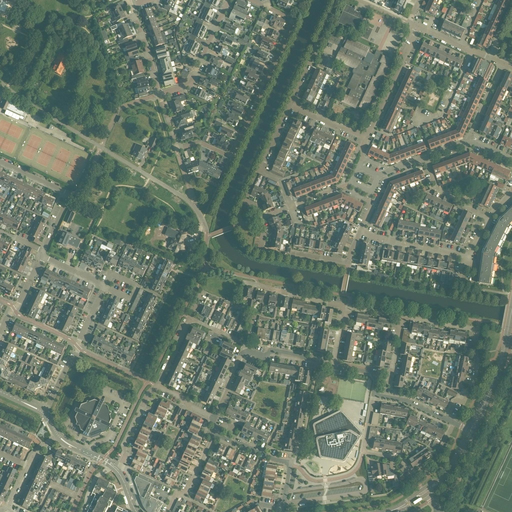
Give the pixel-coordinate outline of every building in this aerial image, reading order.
[(0,0),(0,10),(4,13),(6,8),(7,8),(9,4),(3,2),(4,1),(0,0)] [(248,5),(238,0),(236,4),(235,5),(235,7),(237,8),(236,11),(246,15),(249,9),(246,7),(248,5)] [(285,9),(288,4),(291,5),(292,0),(279,0),(277,6),(285,9)] [(173,10),(175,4),(167,1),(167,2),(166,2),(164,6),(165,6),(164,9),(169,11),(171,9),(173,10)] [(427,5),(435,9),(437,4),(429,1),(427,5)] [(499,1),(497,6),(505,10),(507,5),(499,1)] [(390,2),(388,8),(398,13),(401,7),(392,3),(390,2)] [(204,4),(203,6),(202,6),(199,11),(200,12),(200,13),(212,18),(214,15),(213,15),(214,12),(209,10),(210,7),(204,4)] [(357,33),(366,14),(360,11),(360,12),(358,13),(354,11),(356,7),(352,6),(351,7),(346,5),(337,24),(339,24),(337,28),(345,31),(346,28),(357,33)] [(427,5),(425,11),(433,14),(435,9),(427,5)] [(111,10),(114,16),(123,12),(120,6),(117,7),(114,9),(112,6),(106,9),(107,12),(111,10)] [(497,6),(495,11),(503,14),(505,10),(497,6)] [(143,17),(152,13),(150,8),(142,11),(143,13),(142,13),(143,17)] [(244,22),(246,16),(234,11),(233,13),(232,12),(230,15),(231,15),(229,19),(235,21),(240,23),(241,21),(244,22)] [(495,11),(493,16),(500,19),(503,14),(495,11)] [(123,12),(114,16),(111,17),(114,22),(112,22),(114,26),(116,25),(121,23),(119,20),(126,17),(123,12)] [(146,20),(146,22),(154,18),(152,13),(143,17),(145,21),(146,20)] [(211,21),(212,18),(200,13),(198,18),(196,17),(195,20),(196,21),(203,23),(204,21),(209,23),(211,21)] [(274,16),(271,22),(266,20),(265,22),(264,24),(275,29),(276,26),(282,28),(282,26),(283,26),(284,23),(285,21),(274,16)] [(491,20),(498,24),(500,19),(493,16),(491,20)] [(156,23),(154,18),(146,22),(147,23),(146,23),(147,27),(156,23)] [(491,20),(488,25),(496,29),(498,24),(491,20)] [(198,24),(195,30),(205,34),(206,31),(207,29),(201,26),(203,23),(196,21),(195,23),(198,24)] [(455,26),(445,21),(441,30),(451,34),(455,26)] [(150,30),(150,32),(158,28),(156,23),(147,27),(148,31),(150,30)] [(237,28),(241,30),(243,27),(234,24),(234,23),(232,26),(227,23),(224,29),(234,34),(237,28)] [(118,28),(120,34),(130,30),(127,24),(121,27),(120,24),(116,25),(114,26),(111,28),(110,28),(112,31),(114,30),(118,28)] [(269,26),(263,24),(262,27),(261,29),(268,32),(266,35),(271,38),(276,40),(278,35),(279,34),(268,29),(269,26)] [(486,30),(494,34),(496,29),(488,25),(486,30)] [(461,39),(465,30),(455,26),(451,34),(461,39)] [(160,33),(158,28),(150,32),(151,33),(150,33),(151,37),(160,33)] [(203,37),(205,34),(195,30),(192,28),(191,32),(192,33),(191,34),(188,33),(187,36),(189,37),(195,40),(196,37),(202,40),(203,37)] [(118,45),(121,44),(127,41),(126,38),(132,36),(130,30),(120,34),(122,37),(119,39),(119,41),(117,42),(118,45)] [(483,35),(491,39),(494,34),(486,30),(484,35),(483,35)] [(154,42),(162,38),(165,37),(163,32),(160,33),(151,37),(152,41),(153,40),(154,42)] [(232,39),(223,34),(220,41),(223,42),(224,42),(223,43),(227,44),(231,46),(234,39),(232,39)] [(491,39),(483,35),(478,45),(487,49),(491,39)] [(271,51),(273,46),(271,45),(273,41),(270,40),(260,36),(258,41),(261,42),(259,45),(263,47),(271,51)] [(184,45),(188,46),(197,51),(199,48),(198,47),(199,45),(194,42),(195,40),(189,37),(188,40),(189,40),(188,42),(187,42),(185,43),(184,45)] [(164,44),(162,38),(154,42),(154,43),(153,43),(155,47),(157,46),(164,44)] [(379,56),(378,59),(374,57),(374,56),(367,52),(369,49),(355,42),(355,41),(348,38),(346,42),(344,41),(343,44),(345,45),(343,49),(345,50),(344,52),(340,50),(339,53),(338,52),(335,60),(339,62),(354,69),(352,72),(353,74),(354,74),(347,88),(351,90),(348,96),(344,95),(341,102),(354,108),(355,109),(356,107),(366,111),(372,97),(380,80),(382,81),(388,67),(386,66),(390,59),(382,55),(381,55),(380,55),(380,56),(379,56)] [(128,44),(127,41),(121,44),(122,49),(126,48),(127,51),(137,48),(135,42),(128,44)] [(219,46),(218,46),(217,47),(215,51),(218,53),(222,55),(224,56),(225,56),(227,52),(226,51),(227,50),(226,50),(228,47),(222,44),(220,43),(219,46)] [(428,46),(423,43),(419,51),(425,54),(428,46)] [(196,53),(197,51),(188,46),(186,49),(184,48),(181,53),(188,56),(189,53),(194,56),(196,53)] [(253,49),(256,51),(253,57),(256,58),(257,58),(265,61),(268,55),(260,52),(261,49),(254,46),(253,49)] [(428,46),(425,54),(430,56),(434,48),(428,46)] [(329,52),(330,50),(323,47),(318,64),(326,67),(331,53),(329,52)] [(127,62),(129,61),(133,59),(132,56),(139,54),(137,48),(127,51),(128,55),(125,56),(127,62)] [(434,48),(430,56),(435,58),(438,51),(434,48)] [(438,51),(435,58),(440,61),(443,53),(438,51)] [(443,53),(440,61),(444,63),(448,55),(443,53)] [(51,71),(61,75),(63,71),(66,66),(70,60),(59,54),(54,65),(51,71)] [(449,65),(453,57),(448,55),(444,63),(449,65)] [(212,56),(211,59),(210,58),(209,61),(209,62),(217,66),(218,62),(222,64),(224,61),(222,60),(212,56)] [(453,57),(449,65),(454,67),(458,60),(453,57)] [(259,64),(260,62),(252,58),(250,63),(253,64),(251,68),(254,70),(261,73),(264,67),(259,64)] [(131,64),(133,70),(143,67),(141,61),(136,62),(135,59),(133,59),(129,61),(130,64),(131,64)] [(481,75),(480,79),(488,82),(486,81),(493,67),(477,59),(470,74),(477,77),(478,74),(479,74),(478,77),(480,78),(481,75)] [(454,67),(459,70),(463,62),(458,60),(454,67)] [(161,70),(172,67),(171,64),(171,62),(168,63),(160,65),(161,70)] [(144,73),(143,67),(133,70),(134,76),(131,76),(132,79),(138,78),(138,75),(144,73)] [(161,70),(162,75),(173,72),(172,67),(161,70)] [(210,68),(207,67),(204,73),(206,74),(215,78),(217,75),(218,75),(220,70),(216,68),(213,67),(212,69),(210,71),(210,68)] [(258,77),(255,76),(256,73),(253,72),(247,69),(244,74),(248,76),(246,79),(249,81),(256,83),(256,82),(257,82),(257,81),(258,77)] [(323,73),(316,69),(314,75),(324,80),(327,74),(330,76),(331,74),(328,73),(324,71),(323,73)] [(406,75),(414,78),(416,73),(408,70),(406,75)] [(175,78),(173,72),(162,75),(164,81),(174,78),(175,78)] [(509,93),(511,93),(511,75),(507,73),(500,88),(499,87),(498,87),(506,91),(508,87),(511,89),(509,93)] [(324,80),(314,75),(312,80),(322,84),(324,80)] [(412,83),(414,78),(406,75),(404,80),(412,83)] [(137,82),(138,88),(148,85),(147,79),(145,80),(144,77),(132,80),(132,82),(134,83),(137,82)] [(176,85),(174,78),(164,81),(165,86),(170,85),(171,86),(176,85)] [(202,78),(199,84),(209,89),(211,84),(216,87),(218,83),(211,79),(210,82),(202,78)] [(253,89),(250,87),(251,84),(248,83),(241,80),(239,85),(242,87),(241,90),(251,95),(251,94),(252,93),(253,94),(254,91),(253,90),(253,89)] [(322,84),(312,80),(309,84),(320,89),(322,84)] [(409,88),(412,83),(404,80),(401,85),(409,88)] [(478,83),(476,88),(483,92),(486,86),(478,83)] [(320,89),(309,84),(307,89),(318,94),(320,89)] [(148,85),(138,88),(137,88),(139,94),(138,94),(137,95),(135,96),(134,97),(135,99),(139,98),(139,97),(147,95),(146,92),(149,91),(147,86),(148,85)] [(409,88),(401,85),(399,89),(407,93),(410,94),(412,90),(409,88)] [(504,96),(506,91),(498,87),(496,92),(504,96)] [(473,93),(481,96),(483,92),(476,88),(473,93)] [(209,100),(208,98),(210,95),(214,97),(214,96),(215,94),(209,91),(208,94),(197,89),(194,95),(197,97),(207,101),(209,100)] [(243,97),(244,94),(236,91),(234,89),(232,93),(236,95),(235,98),(234,100),(245,105),(246,104),(247,104),(249,100),(243,97)] [(318,94),(307,89),(305,94),(315,99),(318,94)] [(397,94),(405,97),(408,99),(410,94),(407,93),(399,89),(397,94)] [(502,100),(504,96),(496,92),(494,97),(502,100)] [(473,93),(471,98),(479,101),(481,96),(473,93)] [(313,98),(305,94),(302,99),(306,101),(305,102),(312,106),(315,99),(313,98)] [(397,94),(395,99),(403,103),(405,98),(408,99),(405,97),(397,94)] [(181,111),(181,110),(183,110),(181,102),(184,101),(186,100),(184,95),(177,98),(177,101),(170,103),(171,108),(172,107),(172,109),(173,110),(174,110),(175,113),(181,111)] [(500,105),(502,100),(494,97),(492,102),(500,105)] [(0,108),(6,111),(7,109),(25,117),(27,114),(30,115),(31,112),(1,98),(3,99),(0,105),(0,108)] [(479,101),(471,98),(469,102),(477,106),(479,101)] [(403,103),(395,99),(393,104),(400,108),(403,103)] [(228,105),(231,107),(229,111),(241,116),(244,110),(241,109),(242,106),(232,102),(230,101),(228,105)] [(469,102),(467,108),(474,111),(477,106),(469,102)] [(500,105),(492,102),(489,107),(497,110),(500,105)] [(398,113),(400,108),(393,104),(390,109),(398,113)] [(495,115),(497,110),(489,107),(487,112),(495,115)] [(474,111),(467,108),(465,112),(472,116),(474,111)] [(399,113),(398,113),(390,109),(381,129),(390,133),(399,113)] [(193,118),(191,111),(178,115),(179,118),(175,119),(178,128),(187,124),(188,124),(186,120),(193,118)] [(465,112),(462,118),(470,122),(472,116),(465,112)] [(486,115),(485,116),(493,120),(495,115),(487,112),(486,115)] [(226,123),(235,127),(236,124),(239,118),(227,113),(226,116),(228,117),(226,123)] [(491,123),(493,120),(485,116),(485,117),(486,118),(479,132),(496,140),(503,124),(496,121),(495,125),(491,123)] [(462,118),(460,123),(468,126),(470,122),(462,118)] [(302,124),(293,120),(291,124),(300,128),(302,124)] [(457,128),(465,132),(468,126),(460,123),(457,128)] [(182,128),(183,131),(179,133),(182,140),(193,137),(191,131),(193,130),(193,131),(196,130),(194,124),(188,126),(182,128)] [(291,124),(289,129),(298,133),(300,128),(291,124)] [(220,134),(231,138),(232,135),(233,135),(234,133),(233,133),(234,132),(223,127),(220,134)] [(457,128),(456,131),(462,138),(463,137),(465,132),(457,128)] [(287,134),(296,138),(298,133),(289,129),(287,134)] [(320,131),(315,129),(309,141),(314,143),(320,131)] [(324,133),(320,131),(314,143),(319,145),(324,133)] [(456,131),(452,132),(455,141),(461,138),(462,138),(456,131)] [(224,142),(226,139),(218,135),(214,133),(212,137),(217,139),(214,146),(225,151),(226,149),(228,146),(227,146),(228,144),(224,142)] [(324,133),(319,145),(324,147),(329,136),(324,133)] [(287,134),(285,138),(294,142),(296,138),(287,134)] [(448,134),(443,136),(446,144),(451,142),(448,134)] [(328,150),(334,138),(329,136),(324,147),(328,150)] [(508,139),(503,137),(500,145),(504,147),(508,139)] [(154,149),(158,140),(153,138),(149,146),(150,147),(153,148),(154,149)] [(283,143),(292,147),(294,142),(285,138),(283,143)] [(438,138),(432,140),(435,148),(441,146),(438,138)] [(435,148),(432,140),(427,142),(430,150),(435,148)] [(283,143),(280,148),(289,152),(292,147),(283,143)] [(355,146),(347,143),(344,148),(352,151),(355,146)] [(146,150),(136,145),(134,149),(136,150),(133,156),(142,159),(146,150)] [(421,153),(418,145),(413,147),(416,155),(421,153)] [(371,147),(368,155),(374,158),(377,150),(371,147)] [(280,148),(278,152),(287,156),(290,158),(292,155),(288,154),(289,152),(280,148)] [(344,148),(342,153),(350,156),(352,151),(344,148)] [(378,160),(382,152),(377,150),(374,158),(378,160)] [(287,156),(278,152),(276,157),(285,161),(287,156)] [(401,160),(398,152),(393,154),(396,162),(401,160)] [(342,153),(340,158),(348,161),(350,156),(342,153)] [(276,157),(274,161),(283,166),(286,167),(288,162),(285,161),(276,157)] [(348,161),(340,158),(338,162),(346,166),(348,161)] [(456,168),(461,166),(458,158),(453,160),(456,168)] [(477,166),(482,169),(486,161),(481,159),(477,166)] [(194,172),(191,163),(189,160),(187,161),(187,162),(185,163),(188,174),(194,172)] [(451,170),(456,168),(453,160),(448,161),(451,170)] [(194,172),(198,171),(199,161),(191,163),(194,172)] [(207,164),(199,161),(198,171),(203,173),(207,164)] [(272,166),(274,168),(277,169),(280,170),(281,171),(283,166),(274,161),(272,166)] [(445,172),(451,170),(448,161),(442,163),(445,172)] [(486,161),(482,169),(487,171),(490,163),(486,161)] [(338,162),(336,167),(343,171),(346,166),(338,162)] [(208,163),(207,164),(203,173),(208,175),(213,165),(208,163)] [(487,171),(491,173),(495,165),(490,163),(487,171)] [(208,175),(213,177),(217,169),(218,167),(213,165),(208,175)] [(432,167),(435,175),(441,173),(437,165),(432,167)] [(495,165),(491,173),(491,174),(506,181),(510,172),(495,165)] [(222,171),(223,169),(218,167),(217,169),(213,177),(218,180),(222,171)] [(343,171),(336,167),(333,172),(341,176),(343,171)] [(425,179),(422,171),(416,173),(419,181),(425,179)] [(332,175),(338,182),(339,181),(341,176),(333,172),(332,175)] [(414,183),(419,181),(416,173),(411,175),(414,183)] [(338,182),(332,175),(328,176),(331,185),(337,183),(338,182)] [(409,185),(414,183),(411,175),(406,177),(409,185)] [(2,186),(1,187),(6,189),(11,178),(7,176),(2,186)] [(404,187),(409,185),(406,177),(401,179),(404,187)] [(16,180),(11,178),(6,189),(8,190),(10,187),(13,188),(16,180)] [(326,187),(323,178),(318,180),(321,188),(326,187)] [(14,193),(16,194),(21,182),(16,180),(13,188),(16,190),(14,193)] [(318,180),(313,182),(316,190),(321,188),(318,180)] [(396,190),(400,188),(397,180),(390,183),(396,190)] [(21,196),(22,193),(26,185),(21,182),(16,194),(21,196)] [(316,190),(313,182),(308,184),(311,192),(316,190)] [(394,194),(396,190),(390,183),(389,184),(386,190),(394,194)] [(308,184),(303,186),(306,194),(311,192),(308,184)] [(24,197),(26,198),(31,187),(26,185),(22,193),(25,194),(24,197)] [(479,205),(488,209),(497,189),(489,185),(479,205)] [(260,188),(259,188),(255,186),(251,195),(255,197),(260,188)] [(306,194),(303,186),(298,188),(301,196),(306,194)] [(36,189),(31,187),(26,198),(28,199),(29,196),(32,197),(36,189)] [(264,190),(260,188),(255,197),(260,199),(264,190)] [(294,192),(295,195),(296,198),(301,196),(298,188),(293,190),(294,192)] [(34,202),(36,203),(41,192),(36,189),(32,197),(35,199),(34,202)] [(268,192),(264,190),(260,199),(260,200),(261,199),(262,200),(262,201),(261,201),(270,198),(268,192)] [(46,194),(41,192),(36,203),(38,204),(38,202),(41,204),(46,194)] [(51,196),(46,194),(41,204),(44,205),(43,208),(45,209),(51,196)] [(390,203),(392,198),(384,194),(382,199),(390,203)] [(424,202),(429,204),(432,197),(427,194),(424,202)] [(56,199),(51,196),(45,209),(47,210),(48,207),(51,209),(56,199)] [(333,207),(338,205),(335,197),(330,199),(333,207)] [(344,205),(349,208),(353,200),(346,197),(344,205)] [(434,207),(437,199),(432,197),(429,204),(434,207)] [(261,201),(263,206),(272,202),(270,198),(261,201)] [(328,209),(333,207),(330,199),(325,201),(328,209)] [(388,207),(390,203),(382,199),(380,204),(388,207)] [(434,207),(439,209),(442,201),(437,199),(434,207)] [(349,208),(354,210),(358,202),(353,200),(349,208)] [(439,209),(444,211),(447,203),(442,201),(439,209)] [(272,202),(263,206),(264,211),(274,208),(272,202)] [(359,212),(363,204),(358,202),(354,210),(359,212)] [(318,213),(323,211),(320,203),(315,205),(318,213)] [(449,214),(452,206),(447,203),(444,211),(449,214)] [(386,212),(388,207),(380,204),(378,208),(386,212)] [(318,213),(315,205),(310,207),(313,215),(318,213)] [(307,217),(313,215),(310,207),(304,208),(307,217)] [(386,212),(378,208),(371,224),(379,228),(387,212),(386,212)] [(493,254),(493,253),(497,255),(509,229),(506,228),(507,226),(508,225),(511,227),(511,226),(511,208),(502,218),(500,220),(499,221),(498,224),(497,223),(485,249),(484,251),(483,253),(483,256),(479,283),(492,285),(496,257),(492,257),(492,255),(493,254)] [(69,211),(64,221),(70,224),(74,214),(69,211)] [(471,215),(463,211),(461,216),(469,220),(471,215)] [(11,218),(10,217),(11,215),(9,214),(9,213),(7,212),(2,223),(7,226),(11,218)] [(7,226),(12,228),(17,217),(15,216),(14,219),(11,218),(7,226)] [(12,228),(17,230),(22,219),(22,218),(18,216),(18,217),(17,217),(12,228)] [(45,225),(47,220),(37,216),(36,219),(35,218),(34,220),(45,225)] [(469,220),(461,216),(458,221),(466,225),(469,220)] [(278,217),(268,220),(270,225),(279,222),(278,217)] [(35,226),(43,230),(45,225),(34,220),(33,222),(36,224),(35,226)] [(466,225),(458,221),(456,226),(464,230),(466,225)] [(279,222),(270,225),(272,230),(281,227),(279,222)] [(349,227),(344,224),(343,224),(341,228),(350,233),(353,226),(350,224),(349,227)] [(33,229),(30,228),(29,230),(40,235),(43,230),(35,226),(33,229)] [(464,230),(456,226),(454,231),(462,235),(464,230)] [(179,251),(179,250),(180,250),(183,251),(183,250),(184,250),(185,248),(184,248),(186,243),(183,242),(186,234),(179,231),(178,232),(168,228),(165,235),(173,238),(170,246),(168,248),(173,250),(174,251),(174,252),(175,252),(176,252),(177,252),(178,252),(179,251)] [(341,228),(339,233),(348,237),(350,233),(341,228)] [(38,240),(40,235),(29,230),(28,232),(31,233),(30,236),(33,238),(31,241),(36,244),(38,240)] [(462,235),(454,231),(452,236),(460,239),(462,235)] [(63,233),(61,238),(58,244),(66,247),(67,244),(69,245),(70,245),(74,247),(78,249),(81,240),(77,239),(71,236),(69,235),(70,234),(65,232),(65,233),(63,233)] [(348,237),(339,233),(337,238),(346,242),(348,237)] [(449,241),(457,244),(460,239),(452,236),(449,241)] [(337,238),(335,243),(344,247),(346,242),(337,238)] [(344,247),(335,243),(331,241),(330,246),(335,249),(333,253),(340,254),(344,247)] [(3,251),(7,252),(10,244),(5,242),(0,252),(2,254),(3,251)] [(362,242),(360,249),(370,251),(371,246),(365,245),(365,242),(362,242)] [(29,259),(33,251),(28,248),(26,252),(23,250),(22,253),(19,252),(18,254),(29,259)] [(86,264),(91,256),(91,255),(92,253),(87,250),(85,253),(86,253),(83,259),(82,259),(82,260),(83,260),(81,262),(85,264),(86,264)] [(111,251),(109,254),(106,260),(102,257),(100,260),(96,269),(98,270),(101,272),(105,263),(109,264),(110,265),(114,256),(116,253),(111,251)] [(88,265),(91,267),(96,258),(95,258),(96,256),(92,253),(91,256),(86,264),(88,265)] [(19,260),(27,264),(29,259),(18,254),(17,256),(20,257),(19,260)] [(96,258),(91,267),(95,269),(95,268),(96,269),(102,257),(97,255),(96,256),(96,258)] [(123,255),(117,266),(122,269),(127,260),(128,257),(123,255)] [(115,267),(119,258),(114,256),(110,265),(111,265),(111,266),(115,267)] [(136,264),(138,262),(133,259),(131,262),(127,271),(129,272),(132,273),(136,264)] [(357,265),(364,266),(364,268),(367,269),(368,264),(371,265),(371,262),(368,261),(358,259),(357,265)] [(13,264),(25,269),(27,264),(19,260),(17,263),(14,262),(13,264)] [(131,262),(127,260),(122,269),(126,270),(127,271),(131,262)] [(165,260),(162,265),(171,270),(172,268),(174,265),(172,264),(165,260)] [(14,270),(22,274),(25,269),(13,264),(12,266),(15,267),(14,270)] [(136,275),(137,276),(141,267),(136,264),(132,273),(136,275)] [(143,264),(141,267),(137,276),(138,276),(142,278),(146,269),(147,270),(148,266),(143,264)] [(171,270),(162,265),(160,270),(169,275),(171,271),(171,270)] [(47,282),(48,280),(52,272),(47,270),(43,277),(42,277),(41,280),(47,282)] [(160,270),(158,275),(167,279),(167,278),(169,275),(160,270)] [(52,272),(48,280),(51,281),(50,283),(52,284),(57,274),(52,272)] [(55,283),(58,284),(61,277),(57,274),(52,284),(54,285),(55,283)] [(167,279),(158,275),(155,280),(164,284),(166,281),(167,279)] [(62,289),(63,287),(66,279),(61,277),(58,284),(57,287),(62,289)] [(63,287),(68,289),(71,281),(66,279),(63,287)] [(9,285),(10,283),(5,280),(0,290),(5,293),(4,294),(5,294),(9,285)] [(155,280),(153,285),(162,289),(163,288),(164,284),(155,280)] [(68,289),(70,290),(69,292),(71,293),(73,291),(76,284),(71,281),(68,289)] [(76,284),(73,291),(71,293),(76,296),(77,294),(81,286),(76,284)] [(14,287),(9,285),(5,294),(10,296),(14,287)] [(161,291),(162,289),(153,285),(151,290),(160,294),(161,291)] [(81,286),(77,294),(76,296),(81,298),(82,296),(86,288),(81,286)] [(88,298),(91,291),(86,288),(82,296),(81,298),(87,301),(88,298)] [(243,298),(251,299),(252,289),(245,288),(243,298)] [(34,295),(45,300),(48,295),(37,290),(34,295)] [(259,301),(259,303),(262,304),(264,293),(258,291),(256,300),(259,301)] [(146,294),(148,296),(147,298),(156,302),(156,301),(157,301),(158,298),(149,293),(147,292),(146,294)] [(32,300),(40,303),(43,305),(45,300),(34,295),(32,300)] [(277,296),(270,295),(268,307),(275,308),(277,296)] [(280,308),(287,309),(289,299),(282,297),(280,307),(280,308)] [(156,302),(147,298),(145,303),(154,307),(155,304),(156,302)] [(119,303),(110,299),(108,304),(117,308),(119,303)] [(30,305),(37,308),(40,303),(32,300),(30,305)] [(154,307),(145,303),(142,308),(151,312),(152,311),(154,307)] [(114,313),(117,308),(108,304),(106,307),(105,309),(114,313)] [(37,314),(40,309),(37,308),(30,305),(27,309),(37,314)] [(70,305),(68,311),(76,314),(78,309),(70,305)] [(203,309),(200,315),(206,318),(211,308),(205,306),(203,309)] [(323,320),(325,310),(325,309),(325,308),(318,306),(317,316),(317,319),(323,320)] [(151,312),(142,308),(140,313),(149,317),(151,314),(150,314),(151,312)] [(211,308),(206,318),(211,320),(216,311),(211,308)] [(35,320),(37,314),(27,309),(25,315),(32,318),(32,319),(35,320)] [(105,310),(103,313),(112,318),(114,313),(105,309),(105,310)] [(333,311),(325,310),(323,320),(325,321),(324,323),(325,323),(331,324),(332,318),(332,317),(332,316),(332,315),(333,313),(333,311)] [(76,314),(68,311),(66,315),(73,319),(76,314)] [(211,320),(217,323),(222,313),(216,311),(211,320)] [(101,318),(110,323),(112,318),(103,313),(101,317),(101,318)] [(147,322),(147,321),(149,317),(140,313),(138,318),(147,322)] [(222,313),(217,323),(222,326),(227,316),(222,313)] [(66,315),(63,320),(71,324),(73,319),(66,315)] [(227,316),(222,326),(228,328),(232,318),(227,316)] [(107,328),(110,323),(101,318),(100,320),(98,323),(107,328)] [(146,324),(146,323),(147,322),(138,318),(136,320),(134,319),(133,321),(135,323),(144,327),(146,324)] [(232,318),(228,328),(233,331),(238,321),(232,318)] [(71,324),(63,320),(61,325),(69,329),(71,324)] [(242,327),(243,324),(238,321),(233,331),(237,333),(240,334),(242,335),(243,332),(245,328),(242,327)] [(143,330),(144,327),(135,323),(133,328),(142,332),(143,330)] [(411,333),(417,334),(419,325),(410,323),(409,330),(412,330),(411,333)] [(12,332),(17,334),(21,326),(16,324),(12,332)] [(61,325),(59,324),(56,330),(59,331),(59,330),(66,334),(69,329),(61,325)] [(17,334),(22,337),(26,328),(21,326),(17,334)] [(26,328),(22,337),(27,339),(31,331),(26,328)] [(131,333),(140,337),(141,333),(142,332),(133,328),(131,333)] [(202,339),(205,333),(200,331),(199,331),(198,330),(197,330),(193,328),(190,335),(188,335),(183,344),(191,348),(193,344),(197,346),(197,345),(200,339),(200,338),(202,339)] [(257,331),(256,339),(262,340),(264,329),(258,328),(257,331)] [(264,329),(262,340),(268,341),(270,330),(264,329)] [(27,339),(32,341),(36,333),(31,331),(27,339)] [(138,342),(140,337),(131,333),(128,331),(127,333),(130,335),(128,337),(138,342)] [(472,342),(467,342),(465,341),(466,338),(467,333),(461,332),(460,342),(465,343),(465,344),(471,345),(472,342)] [(32,341),(36,343),(40,335),(36,333),(32,341)] [(40,335),(36,343),(41,346),(45,337),(40,335)] [(96,348),(100,339),(95,336),(91,345),(94,347),(95,347),(96,348)] [(304,347),(306,337),(300,336),(298,346),(304,347)] [(41,346),(46,348),(50,340),(45,337),(41,346)] [(97,348),(101,350),(105,341),(106,339),(101,337),(100,339),(96,348),(97,348)] [(50,340),(46,348),(51,350),(55,342),(50,340)] [(105,341),(101,350),(104,352),(106,352),(110,343),(105,341)] [(107,353),(110,355),(115,346),(116,342),(114,341),(112,345),(110,343),(106,352),(107,353)] [(51,350),(56,353),(60,344),(55,342),(51,350)] [(224,342),(221,348),(223,349),(222,350),(232,355),(236,348),(232,346),(231,346),(230,345),(229,345),(224,342)] [(4,348),(12,352),(14,347),(6,343),(4,348)] [(60,344),(56,353),(61,355),(65,347),(60,344)] [(189,353),(191,348),(183,344),(181,350),(189,353)] [(115,357),(119,348),(115,346),(110,355),(114,356),(115,357)] [(117,358),(120,359),(124,350),(125,348),(121,346),(119,348),(115,357),(117,358)] [(4,348),(1,353),(10,357),(12,352),(4,348)] [(124,350),(120,359),(124,361),(125,361),(129,353),(124,350)] [(186,358),(189,353),(181,350),(179,354),(186,358)] [(232,355),(222,350),(219,356),(223,358),(231,362),(234,356),(232,355)] [(212,351),(210,356),(217,359),(218,356),(216,355),(217,353),(216,353),(212,351)] [(0,355),(0,358),(7,362),(10,357),(1,353),(0,355)] [(134,355),(129,353),(125,361),(126,362),(130,364),(132,359),(134,360),(136,357),(134,356),(134,355)] [(184,363),(186,358),(179,354),(177,359),(184,363)] [(221,362),(221,363),(229,366),(231,362),(223,358),(221,362)] [(182,368),(184,363),(177,359),(174,364),(182,368)] [(261,368),(249,362),(248,365),(246,364),(243,371),(253,376),(253,375),(255,376),(258,370),(259,370),(261,368)] [(56,367),(48,363),(46,368),(54,372),(56,367)] [(219,368),(226,372),(229,366),(221,363),(219,368)] [(179,373),(182,368),(174,364),(172,369),(179,373)] [(6,370),(6,368),(1,370),(1,371),(0,371),(0,377),(7,381),(11,372),(6,370)] [(46,368),(43,373),(52,377),(54,372),(46,368)] [(219,368),(216,373),(224,376),(226,372),(219,368)] [(303,369),(297,368),(295,377),(294,381),(295,381),(301,382),(303,371),(303,369)] [(177,377),(179,373),(172,369),(170,374),(177,377)] [(250,382),(253,376),(243,371),(243,372),(241,371),(238,377),(246,380),(250,382)] [(303,382),(302,384),(308,385),(311,373),(303,371),(301,382),(303,382)] [(11,372),(7,381),(12,383),(16,375),(11,372)] [(49,382),(52,377),(43,373),(41,378),(49,382)] [(214,377),(222,381),(224,376),(216,373),(214,377)] [(175,382),(177,377),(170,374),(167,379),(175,382)] [(21,377),(16,375),(12,383),(17,385),(21,377)] [(22,388),(26,379),(21,377),(17,385),(22,388)] [(214,377),(212,382),(220,385),(222,381),(214,377)] [(244,385),(246,380),(238,377),(236,381),(244,385)] [(39,383),(37,383),(39,388),(40,388),(41,389),(41,390),(43,391),(44,391),(45,390),(46,389),(49,382),(41,378),(39,383)] [(31,382),(26,379),(22,388),(27,390),(31,382)] [(172,387),(175,382),(167,379),(165,384),(172,388),(172,387)] [(403,383),(404,381),(395,380),(394,387),(402,388),(403,383)] [(242,390),(244,385),(236,381),(234,386),(242,390)] [(39,388),(37,383),(36,384),(31,382),(27,390),(35,394),(37,394),(38,393),(38,391),(38,390),(38,389),(39,388)] [(210,387),(217,391),(220,385),(212,382),(210,387)] [(239,395),(242,390),(234,386),(231,391),(239,395)] [(419,387),(415,396),(420,399),(426,387),(424,386),(423,387),(422,388),(419,387)] [(210,387),(207,392),(215,395),(217,391),(210,387)] [(426,387),(420,399),(425,401),(429,392),(427,391),(428,389),(427,388),(426,387)] [(207,392),(205,397),(213,401),(215,395),(207,392)] [(429,392),(425,401),(430,403),(434,394),(429,392)] [(434,394),(430,403),(435,406),(439,397),(434,394)] [(213,401),(205,397),(203,400),(202,400),(200,403),(203,404),(205,405),(206,404),(210,406),(213,401)] [(439,397),(435,406),(440,408),(444,399),(439,397)] [(440,408),(445,410),(448,403),(449,401),(444,399),(440,408)] [(108,427),(109,428),(109,429),(111,424),(111,425),(109,424),(111,420),(110,415),(111,414),(112,412),(109,411),(108,406),(103,404),(103,402),(104,403),(104,402),(100,400),(100,401),(99,402),(95,400),(89,402),(87,401),(86,403),(81,405),(79,410),(77,409),(78,409),(77,408),(75,413),(76,413),(76,412),(77,413),(75,418),(77,423),(76,425),(78,426),(79,426),(81,431),(89,434),(89,433),(91,432),(93,436),(98,435),(100,436),(101,434),(106,432),(104,429),(108,427)] [(159,406),(168,411),(171,403),(167,401),(166,404),(161,401),(159,406)] [(373,413),(373,416),(379,417),(380,414),(385,415),(387,405),(381,404),(379,414),(373,413)] [(165,416),(168,411),(159,406),(156,411),(165,416)] [(234,408),(229,406),(225,414),(230,416),(234,408)] [(239,410),(234,408),(230,416),(235,418),(239,410)] [(244,413),(239,410),(235,418),(240,421),(244,413)] [(154,416),(149,413),(149,414),(163,421),(165,416),(156,411),(154,416)] [(245,411),(244,413),(240,421),(245,423),(250,413),(245,411)] [(315,424),(313,426),(318,455),(322,459),(341,463),(345,461),(360,437),(360,432),(343,413),(337,412),(315,424)] [(194,419),(192,422),(201,426),(203,421),(201,420),(202,418),(192,413),(190,417),(194,419)] [(163,421),(149,414),(147,418),(146,419),(155,423),(158,418),(163,421)] [(406,424),(411,427),(415,418),(410,415),(408,419),(406,424)] [(416,429),(420,420),(415,418),(411,427),(416,429)] [(155,423),(146,419),(146,420),(144,423),(153,428),(155,423)] [(416,429),(421,431),(425,422),(420,420),(416,429)] [(201,426),(192,422),(190,427),(199,431),(201,426)] [(426,434),(430,425),(425,422),(421,431),(426,434)] [(142,428),(152,433),(153,432),(152,431),(153,428),(144,423),(143,427),(142,428)] [(241,432),(246,434),(250,426),(245,424),(241,432)] [(435,427),(430,425),(426,434),(428,435),(431,436),(435,427)] [(255,429),(250,426),(246,434),(251,437),(255,429)] [(196,436),(197,436),(199,431),(190,427),(188,432),(187,432),(193,435),(196,436)] [(431,436),(436,438),(440,429),(435,427),(431,436)] [(141,430),(140,433),(148,438),(150,434),(152,435),(152,433),(142,428),(141,430)] [(4,437),(9,440),(13,431),(8,429),(4,437)] [(255,429),(251,437),(256,439),(260,431),(255,429)] [(436,438),(441,441),(441,439),(445,432),(440,429),(436,438)] [(9,440),(14,442),(18,434),(13,431),(9,440)] [(265,433),(260,431),(256,439),(261,441),(265,433)] [(137,438),(146,442),(148,443),(149,441),(147,440),(148,438),(140,433),(138,436),(137,438)] [(265,433),(261,441),(266,444),(270,436),(265,433)] [(14,442),(19,444),(23,436),(18,434),(14,442)] [(191,438),(191,440),(200,444),(202,438),(197,436),(196,436),(193,435),(191,438)] [(19,444),(23,447),(27,438),(23,436),(19,444)] [(27,438),(23,447),(29,449),(33,441),(27,438)] [(137,440),(136,441),(135,443),(144,447),(146,442),(137,438),(137,440)] [(188,444),(197,448),(200,444),(191,440),(188,444)] [(135,443),(133,448),(138,451),(138,450),(148,455),(149,453),(143,450),(144,447),(135,443)] [(195,453),(197,448),(188,444),(187,447),(185,446),(184,448),(186,449),(195,453)] [(226,447),(219,444),(214,453),(222,456),(226,447)] [(434,450),(426,446),(426,447),(427,447),(426,448),(421,451),(427,459),(432,456),(430,453),(432,452),(433,450),(434,450)] [(231,450),(226,447),(222,456),(227,459),(231,450)] [(184,448),(181,453),(193,458),(195,453),(186,449),(184,448)] [(136,456),(145,460),(148,455),(138,450),(138,451),(136,456)] [(232,461),(235,453),(236,452),(231,450),(227,459),(231,461),(232,461)] [(50,453),(52,458),(59,462),(63,453),(57,451),(56,451),(50,453)] [(421,451),(417,454),(422,462),(427,459),(421,451)] [(40,461),(48,465),(52,458),(50,453),(47,454),(47,455),(43,456),(40,461)] [(68,456),(63,453),(59,462),(64,464),(68,456)] [(181,453),(179,458),(190,463),(193,458),(181,453)] [(236,464),(240,455),(235,453),(232,461),(231,461),(231,462),(230,463),(232,464),(233,463),(236,464)] [(412,457),(418,466),(422,462),(417,454),(412,457)] [(238,468),(240,469),(245,458),(240,455),(236,464),(239,466),(238,468)] [(68,456),(64,464),(63,466),(67,468),(68,466),(72,458),(68,456)] [(145,460),(136,456),(133,461),(143,466),(145,460)] [(413,469),(418,466),(412,457),(408,461),(413,469)] [(68,466),(73,469),(77,460),(72,458),(68,466)] [(179,464),(188,468),(190,463),(179,458),(178,458),(177,460),(181,461),(179,464)] [(215,460),(210,458),(208,461),(214,463),(213,465),(217,467),(217,466),(219,464),(215,462),(215,460)] [(246,469),(250,460),(245,458),(240,469),(245,471),(246,469)] [(82,463),(77,460),(73,469),(78,471),(82,463)] [(255,462),(250,460),(246,469),(251,471),(255,462)] [(48,465),(40,461),(38,466),(46,470),(49,471),(51,467),(48,465)] [(133,461),(130,467),(140,471),(143,466),(133,461)] [(218,468),(217,467),(213,465),(214,463),(208,461),(205,468),(214,473),(216,474),(218,468)] [(87,465),(82,463),(78,471),(83,473),(82,476),(85,477),(89,469),(86,468),(87,465)] [(186,473),(188,468),(179,464),(178,467),(172,464),(171,466),(186,473)] [(381,476),(380,466),(380,464),(374,465),(374,467),(371,467),(371,470),(367,471),(368,476),(369,480),(377,478),(377,477),(381,476)] [(395,482),(398,481),(397,474),(394,475),(393,472),(391,472),(390,466),(388,466),(388,467),(386,467),(386,465),(380,466),(381,476),(384,476),(384,477),(385,477),(394,476),(395,482)] [(46,470),(38,466),(36,471),(44,475),(46,470)] [(186,473),(171,466),(168,471),(178,476),(180,471),(186,473)] [(17,471),(8,467),(6,472),(14,476),(17,471)] [(214,473),(205,468),(202,473),(211,477),(214,473)] [(1,476),(12,481),(14,476),(6,472),(3,471),(1,476)] [(33,476),(42,480),(44,475),(36,471),(33,476)] [(166,477),(175,481),(178,476),(168,471),(166,477)] [(211,477),(202,473),(200,478),(212,484),(209,482),(211,477)] [(136,477),(134,481),(142,501),(143,502),(144,502),(144,503),(144,504),(144,506),(145,508),(146,510),(147,511),(157,511),(158,510),(159,509),(160,507),(161,506),(162,507),(163,503),(156,500),(155,499),(150,496),(150,495),(152,492),(154,488),(153,487),(154,486),(161,489),(163,485),(139,474),(137,477),(136,477)] [(0,481),(1,482),(10,486),(12,481),(1,476),(0,478),(0,481)] [(31,481),(39,485),(42,480),(33,476),(31,481)] [(173,487),(175,481),(166,477),(164,476),(163,478),(165,479),(163,482),(173,487)] [(103,511),(106,506),(105,505),(106,503),(111,505),(117,493),(114,485),(99,478),(92,493),(95,495),(87,511),(103,511)] [(200,478),(203,480),(201,485),(210,489),(212,484),(200,478)] [(29,486),(37,490),(39,485),(31,481),(29,486)] [(0,484),(0,487),(7,491),(10,486),(1,482),(0,484)] [(210,489),(201,485),(199,489),(208,494),(210,489)] [(26,491),(35,495),(37,490),(29,486),(26,491)] [(208,494),(199,489),(197,494),(206,499),(208,494)] [(24,496),(32,500),(35,495),(26,491),(24,496)] [(197,494),(194,499),(203,504),(206,499),(197,494)] [(22,501),(30,504),(32,500),(24,496),(22,501)] [(22,501),(19,506),(28,510),(30,504),(22,501)] [(252,507),(253,509),(255,511),(261,511),(260,510),(262,509),(260,508),(259,505),(258,503),(252,507)]
